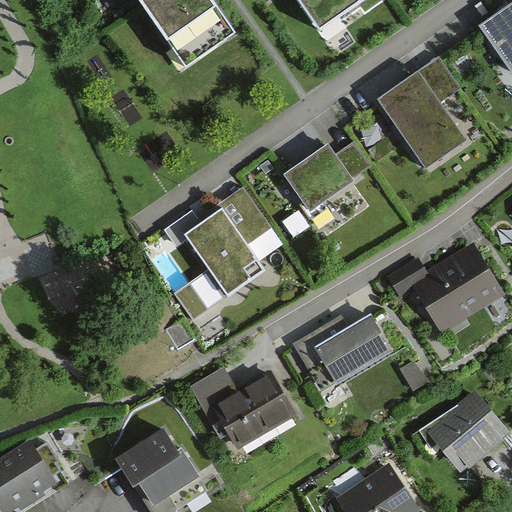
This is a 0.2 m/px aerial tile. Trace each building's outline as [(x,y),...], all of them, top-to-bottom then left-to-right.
[(211,0),(138,0),(184,68),(235,35),(211,0)] [(308,0),(330,34),(381,0),(308,0)] [(511,14),(491,28),(511,59),(511,14)] [(418,75),(376,105),(425,175),(467,146),(439,106),(461,90),(440,60),(418,75)] [(335,157),(328,148),(284,179),(311,217),(355,186),(352,182),(371,168),(354,144),(335,157)] [(200,227),(184,238),(229,302),(266,276),(247,248),(272,231),(243,189),(196,222),(200,227)] [(417,261),(389,278),(400,297),(413,290),(441,333),(503,294),(474,249),(428,278),(417,261)] [(176,293),(196,319),(225,297),(205,271),(176,293)] [(334,396),(406,357),(385,320),(361,333),(356,323),(309,349),(334,396)] [(269,375),(209,406),(233,453),(294,422),(269,375)] [(475,394),(427,431),(459,472),(506,435),(475,394)] [(148,510),(198,480),(180,449),(176,452),(163,430),(113,460),(131,491),(135,488),(148,510)] [(46,438),(0,462),(0,511),(11,511),(70,481),(46,438)] [(418,511),(387,466),(336,500),(344,511),(418,511)]
